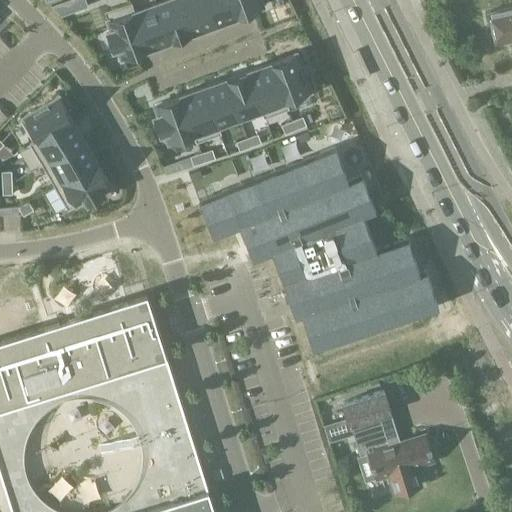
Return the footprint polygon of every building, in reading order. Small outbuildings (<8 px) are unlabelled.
[(84,0),(66,0),(51,5),(61,14),(87,5),(84,0)] [(160,0),(156,2),(170,39),(192,31),(180,0),(160,0)] [(206,0),(180,0),(192,31),(215,23),(206,0)] [(206,0),(215,23),(237,14),(231,0),(206,0)] [(261,0),(231,0),(237,14),(263,5),(261,0)] [(130,1),(104,10),(111,29),(107,30),(114,49),(118,47),(121,57),(147,47),(130,1)] [(131,1),(130,1),(147,47),(170,39),(156,2),(134,10),(131,1)] [(511,4),(489,9),(493,29),(490,31),(490,32),(489,33),(489,35),(489,36),(489,37),(490,38),(490,39),(491,40),(493,41),(494,42),(495,42),(496,43),(511,39),(511,4)] [(297,52),(271,62),(288,108),(289,108),(285,99),(310,90),(297,52)] [(271,62),(248,70),(265,116),(288,108),(271,62)] [(248,70),(226,78),(239,115),(261,108),(264,117),(265,116),(248,70)] [(226,78),(203,86),(220,133),(221,132),(218,123),(239,115),(226,78)] [(203,86),(181,94),(197,141),(220,133),(203,86)] [(158,113),(154,115),(161,133),(165,132),(168,141),(193,132),(196,141),(197,141),(181,94),(155,104),(158,113)] [(59,95),(20,117),(33,140),(29,142),(30,143),(72,118),(59,95)] [(303,115),(292,120),(296,129),(306,125),(303,115)] [(72,118),(30,143),(42,164),(85,139),(72,118)] [(292,120),(281,124),(285,133),(296,129),(292,120)] [(307,130),(297,134),(300,142),(310,138),(307,130)] [(258,133),(247,137),(250,146),(261,142),(258,133)] [(247,137),(236,141),(239,150),(250,146),(247,137)] [(85,139),(42,164),(54,185),(97,160),(85,139)] [(335,145),(199,200),(213,235),(239,225),(253,258),(271,251),(283,279),(295,315),(301,313),(313,347),(438,305),(426,268),(419,271),(407,236),(376,247),(363,214),(375,209),(361,174),(347,178),(335,145)] [(212,148),(201,152),(204,161),(215,158),(212,148)] [(201,152),(190,155),(193,165),(204,161),(201,152)] [(97,160),(54,185),(68,208),(85,198),(87,202),(104,192),(102,189),(111,184),(97,160)] [(12,170),(2,170),(2,182),(12,181),(12,170)] [(12,181),(2,182),(3,194),(13,193),(12,181)] [(29,200),(18,206),(23,215),(34,209),(29,200)] [(114,260),(112,252),(104,254),(107,262),(114,260)] [(0,457),(6,473),(18,511),(214,511),(166,358),(146,293),(0,338),(0,457)] [(385,389),(342,402),(349,426),(351,425),(359,454),(390,444),(382,415),(392,412),(389,402),(385,389)] [(390,444),(359,454),(360,456),(368,453),(376,478),(388,474),(393,493),(424,484),(418,465),(435,460),(426,433),(390,444)]
